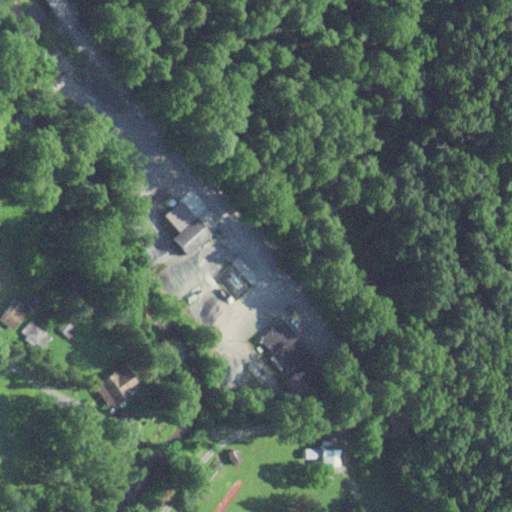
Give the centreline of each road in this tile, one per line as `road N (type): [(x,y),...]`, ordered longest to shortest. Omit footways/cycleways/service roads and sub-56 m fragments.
road 1 (residential): [(58,0),(397,421),(403,492),(417,511)]
road 2 (residential): [(284,277),(361,175),(422,0)]
